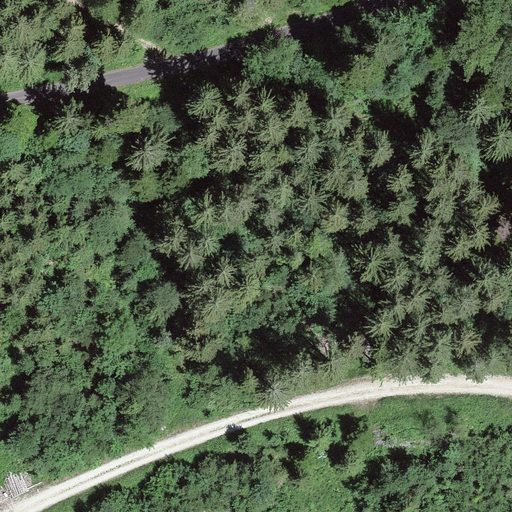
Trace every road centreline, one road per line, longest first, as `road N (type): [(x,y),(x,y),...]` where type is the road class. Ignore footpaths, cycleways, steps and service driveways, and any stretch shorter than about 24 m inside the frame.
road 1 (track): [(511,389),(424,384),(344,394),(255,417),(21,511)]
road 2 (unclassified): [(388,0),(184,63),(0,104)]
